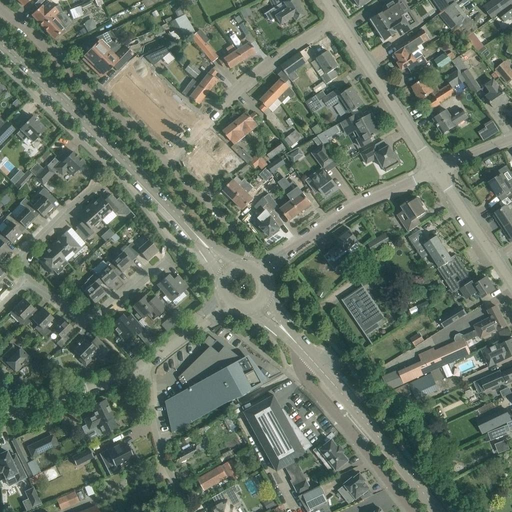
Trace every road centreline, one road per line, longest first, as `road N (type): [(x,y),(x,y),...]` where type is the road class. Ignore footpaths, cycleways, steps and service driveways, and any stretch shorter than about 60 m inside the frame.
road 1 (secondary): [(203,244),(0,41)]
road 2 (residential): [(166,162),(0,9)]
road 3 (residential): [(166,162),(234,93),(337,20)]
road 4 (secondary): [(436,511),(300,349)]
road 5 (residential): [(410,511),(306,384),(300,349)]
road 6 (unclassified): [(435,172),(337,20)]
road 7 (residential): [(286,253),(353,206),(435,172)]
road 8 (residential): [(24,282),(84,321),(164,263)]
road 9 (residential): [(24,282),(14,269),(21,247),(98,185)]
road 10 (residential): [(187,511),(151,420),(148,380)]
road 11 (residential): [(16,415),(121,380),(148,380)]
road 12 (unclassified): [(511,281),(435,172)]
